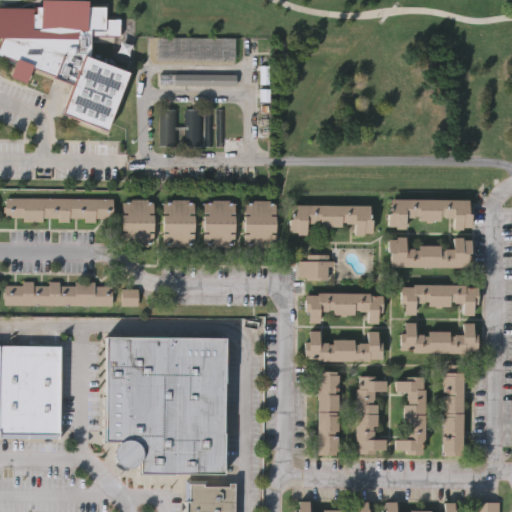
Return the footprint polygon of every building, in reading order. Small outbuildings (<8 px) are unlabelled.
[(105,7),(104,20),(120,20),(119,38),(90,37),(89,57),(126,72),(107,132),(62,115),(74,85),(31,70),(25,84),(8,78),(14,63),(0,57),(0,41),(1,39),(0,39),(0,8),(34,9),(34,0),(88,0),(88,7),(105,7)] [(236,72),(236,85),(159,85),(159,72),(236,72)] [(159,145),(159,108),(179,108),(179,145),(159,145)] [(205,146),(205,108),(213,108),(213,145),(205,146)] [(184,147),(184,109),(203,109),(203,147),(184,147)] [(225,109),(225,145),(216,146),(216,109),(225,109)] [(113,218),(94,218),(94,222),(83,222),(84,217),(68,217),(68,221),(57,221),(57,217),(41,217),(41,222),(22,222),(22,218),(4,218),(4,197),(113,199),(113,218)] [(152,201),(151,242),(148,242),(148,246),(125,245),(125,242),(120,242),(120,200),(125,200),(125,197),(145,197),(145,200),(152,201)] [(462,227),(462,229),(452,229),(452,216),(440,216),(440,220),(417,220),(417,216),(405,216),(405,228),(394,228),(394,225),(387,225),(387,211),(389,211),(389,197),(469,198),(469,212),(471,212),(471,227),(462,227)] [(192,202),(191,243),(188,243),(188,246),(165,246),(165,243),(160,243),(160,201),(165,201),(165,198),(186,198),(185,201),(192,202)] [(233,202),(233,243),(229,243),(229,247),(207,246),(207,243),(201,243),(202,201),(206,202),(206,198),(227,198),(227,202),(233,202)] [(274,202),(273,244),(270,243),(270,247),(247,246),(247,244),(242,243),(242,202),(247,202),(247,198),(268,199),(267,202),(274,202)] [(371,205),(370,233),(362,233),(362,235),(352,235),(352,223),(339,223),(339,227),(317,226),(317,221),(305,221),(305,234),(295,234),(295,232),(287,231),(288,203),(371,205)] [(388,265),(388,251),(387,251),(387,238),(395,238),(395,234),(406,234),(406,247),(418,247),(418,243),(440,243),(440,248),(444,248),(444,247),(452,247),(452,235),(462,235),(462,238),(471,238),(471,252),(468,252),(468,266),(388,265)] [(334,259),(334,279),(305,279),(305,276),(297,276),(298,266),(285,266),(285,261),(287,261),(287,259),(294,259),(294,261),(297,261),(297,259),(305,259),(305,252),(327,252),(327,259),(334,259)] [(110,285),(110,305),(3,304),(3,285),(20,285),(20,280),(32,280),(32,284),(48,284),(48,281),(58,282),(58,284),(73,284),(73,281),(93,281),(93,285),(110,285)] [(464,285),(477,285),(477,302),(472,302),(472,313),(461,313),(461,302),(453,302),(453,299),(449,299),(449,305),(426,305),(426,300),(423,300),(423,301),(414,301),(414,312),(403,312),(403,302),(399,302),(399,285),(410,286),(410,282),(464,283),(464,285)] [(137,290),(120,290),(120,306),(137,306),(137,290)] [(368,294),(381,294),(381,311),(377,311),(377,323),(366,323),(366,311),(357,311),(357,308),(354,308),(354,314),(331,314),(331,310),(327,310),(319,310),(319,322),(307,322),(307,311),(303,311),(303,295),(315,295),(315,292),(368,292),(368,294)] [(462,349),(462,351),(408,351),(408,348),(396,348),(396,330),(401,330),(401,319),(413,319),(413,330),(421,330),(421,333),(426,333),(426,329),(447,329),(447,333),(451,333),(451,331),(460,331),(460,320),(471,320),(471,331),(476,331),(476,349),(462,349)] [(368,359),(368,361),(314,361),(314,358),(302,358),(302,340),(307,340),(307,329),(319,329),(319,340),(327,340),(327,343),(332,343),(332,339),(353,339),(353,343),(357,343),(357,341),(366,341),(366,329),(377,329),(377,341),(382,341),(382,359),(368,359)] [(223,336),(222,473),(137,473),(137,462),(135,463),(129,468),(122,468),(116,466),(112,461),(110,457),(111,450),(114,444),(119,441),(101,441),(102,335),(223,336)] [(0,342),(59,342),(58,436),(0,435),(0,342)] [(334,450),(334,455),(315,455),(316,371),(335,371),(335,375),(337,375),(337,391),(333,391),(333,394),(337,394),(337,410),(334,410),(334,414),(337,414),(336,430),(334,430),(334,434),(336,434),(336,450),(334,450)] [(442,456),(442,451),(440,451),(440,435),(442,435),(442,432),(440,432),(440,395),(444,395),(444,391),(441,391),(441,376),(443,376),(443,371),(462,371),(462,456),(442,456)] [(385,439),(385,450),(373,450),(373,454),(356,454),(357,442),(353,442),(354,388),(356,388),(356,375),(374,376),(374,380),(384,380),(384,391),(373,391),(373,400),(371,400),(371,403),(376,403),(376,425),(371,425),(371,430),(373,430),(373,439),(385,439)] [(423,442),(423,455),(404,455),(404,450),(393,450),(393,439),(404,440),(404,431),(406,431),(406,427),(402,427),(402,404),(406,404),(406,401),(404,401),(404,392),(394,392),(394,380),(406,381),(406,376),(421,376),(421,388),(425,388),(424,442),(423,442)] [(187,483),(201,484),(201,485),(227,486),(227,482),(233,482),(232,511),(181,511),(182,501),(187,501),(187,483)] [(292,511),(297,511),(297,501),(306,501),(306,511),(320,511),(320,509),(340,509),(340,511),(355,511),(355,501),(365,501),(365,511),(292,511)] [(472,511),(472,501),(498,501),(498,511),(472,511)] [(384,511),(384,502),(393,502),(393,511),(407,511),(407,510),(427,510),(427,511),(442,511),(442,502),(452,502),(452,511),(384,511)]
